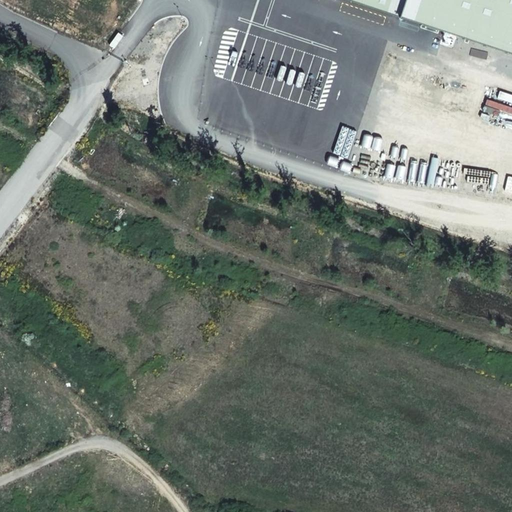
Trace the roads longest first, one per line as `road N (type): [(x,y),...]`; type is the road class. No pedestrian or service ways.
road 1 (track): [(45,157),(204,240),(511,347)]
road 2 (unclassified): [(0,219),(105,73),(96,58),(0,7)]
